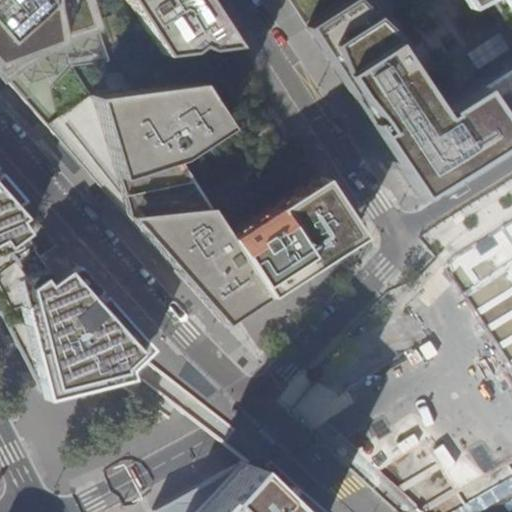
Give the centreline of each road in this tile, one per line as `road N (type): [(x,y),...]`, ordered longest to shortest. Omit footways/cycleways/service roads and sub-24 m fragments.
road 1 (residential): [(0,126),(253,405),(383,269),(390,236)]
road 2 (residential): [(511,276),(70,511)]
road 3 (residential): [(390,236),(238,0)]
road 4 (residential): [(511,159),(390,236)]
